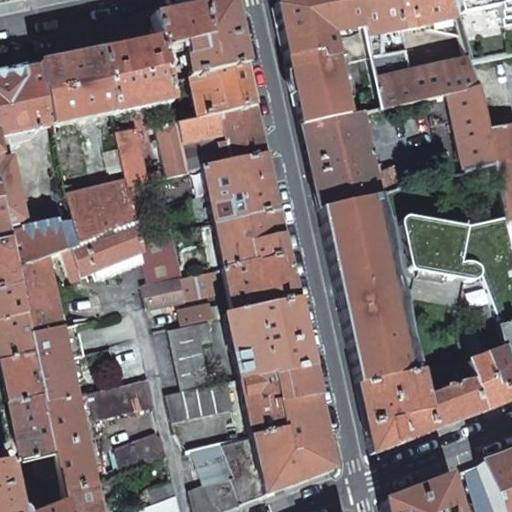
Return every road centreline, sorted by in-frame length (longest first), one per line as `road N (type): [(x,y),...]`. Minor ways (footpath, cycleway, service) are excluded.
road 1 (residential): [(359,487),(247,0)]
road 2 (unknown): [(183,511),(139,324),(111,300)]
road 3 (residential): [(359,487),(511,427)]
road 4 (residential): [(130,0),(0,27)]
